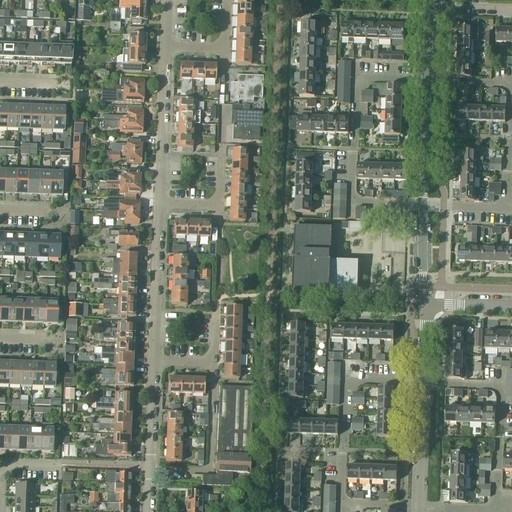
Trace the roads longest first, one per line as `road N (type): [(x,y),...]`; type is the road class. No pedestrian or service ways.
road 1 (residential): [(421,206),(507,209),(510,83),(426,81)]
road 2 (residential): [(418,507),(496,510),(501,387),(421,384)]
road 3 (residential): [(421,384),(345,381),(342,451),(341,504),(418,507)]
road 4 (residential): [(426,81),(356,78),(352,149),(350,203),(421,206)]
road 5 (residential): [(148,467),(209,469),(213,362)]
road 6 (residential): [(158,203),(152,360)]
road 7 (residential): [(164,46),(158,203)]
road 8 (tertiary): [(421,206),(426,81)]
road 9 (residential): [(418,507),(421,384)]
